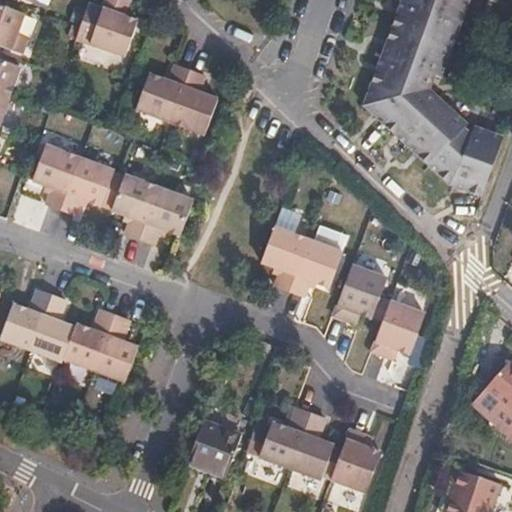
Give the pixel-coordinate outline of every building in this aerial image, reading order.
[(104,0),(101,10),(87,6),(80,27),(75,40),(127,57),(138,24),(116,15),(121,0),(104,0)] [(444,182),(481,195),(502,133),(476,123),(473,136),(460,127),(459,117),(427,87),(431,72),(440,74),(465,1),(463,0),(396,0),(360,105),(444,182)] [(0,46),(22,55),(33,23),(0,10),(0,46)] [(0,96),(17,102),(30,63),(0,52),(0,96)] [(203,76),(174,66),(166,89),(144,82),(131,117),(202,143),(216,107),(194,98),(203,76)] [(0,131),(6,133),(17,102),(0,96),(0,131)] [(114,171),(48,147),(35,181),(53,189),(47,205),(76,216),(83,199),(101,206),(114,171)] [(125,175),(114,171),(101,206),(111,210),(125,175)] [(180,236),(193,200),(125,175),(111,210),(131,217),(125,233),(154,244),(161,228),(180,236)] [(262,261),(281,268),(276,286),(305,296),(312,278),(331,285),(344,250),(275,225),(262,261)] [(392,277),(353,264),(335,314),(350,320),(353,311),(376,319),(392,277)] [(0,338),(31,350),(51,295),(35,290),(27,310),(10,304),(0,331),(0,338)] [(63,359),(74,327),(57,321),(65,300),(51,295),(31,350),(62,361),(63,359)] [(427,317),(390,303),(372,352),(389,358),(391,350),(412,357),(427,317)] [(95,370),(115,314),(98,308),(90,329),(76,324),(74,327),(63,359),(95,370)] [(128,319),(115,314),(95,370),(126,381),(138,347),(120,340),(128,319)] [(511,358),(507,354),(466,399),(511,445),(511,358)] [(237,391),(265,400),(275,372),(246,362),(237,391)] [(292,472),(313,415),(296,409),(289,430),(272,424),(271,429),(258,424),(251,442),(263,448),(259,460),(292,472)] [(328,420),(313,415),(292,472),(322,483),(325,474),(335,447),(319,442),(328,420)] [(203,420),(187,461),(225,475),(239,433),(203,420)] [(344,451),(334,477),(370,490),(383,453),(365,447),(368,436),(351,430),(344,451)] [(325,474),(334,477),(344,451),(335,447),(325,474)] [(486,511),(494,490),(451,476),(439,511),(486,511)]
